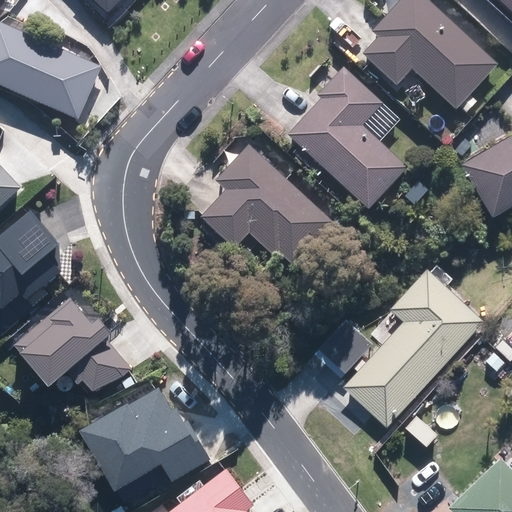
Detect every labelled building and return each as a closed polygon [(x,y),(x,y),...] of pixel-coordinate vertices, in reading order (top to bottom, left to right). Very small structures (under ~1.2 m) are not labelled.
[(95,0),(112,15),(126,0),(95,0)] [(498,64),(429,0),(400,0),(372,31),(377,36),(363,52),(398,85),(413,69),(456,109),(498,64)] [(511,0),(495,0),(511,15),(511,0)] [(0,24),(0,88),(68,118),(92,65),(0,24)] [(290,139),(366,209),(403,169),(357,127),(377,106),(342,73),(319,98),(324,103),(290,139)] [(511,134),(464,162),(495,216),(511,206),(511,134)] [(334,221),(250,144),(218,179),(227,187),(202,215),(238,248),(252,233),(278,257),(283,252),(295,264),(334,221)] [(0,205),(20,188),(0,166),(0,205)] [(30,206),(0,230),(0,305),(18,290),(32,306),(46,293),(42,288),(62,272),(48,255),(61,244),(30,206)] [(389,427),(486,321),(429,269),(392,309),(405,320),(344,387),(389,427)] [(116,333),(75,284),(12,335),(53,385),(71,370),(81,383),(87,378),(97,390),(126,375),(134,368),(110,338),(116,333)] [(348,373),(375,344),(347,319),(321,348),(348,373)] [(201,472),(158,390),(77,433),(109,495),(151,472),(162,493),(201,472)] [(472,413),(456,399),(423,436),(439,450),(472,413)] [(511,511),(511,477),(498,462),(450,508),(453,511),(511,511)] [(397,479),(405,491),(415,484),(407,472),(397,479)] [(247,511),(219,474),(166,511),(247,511)]
